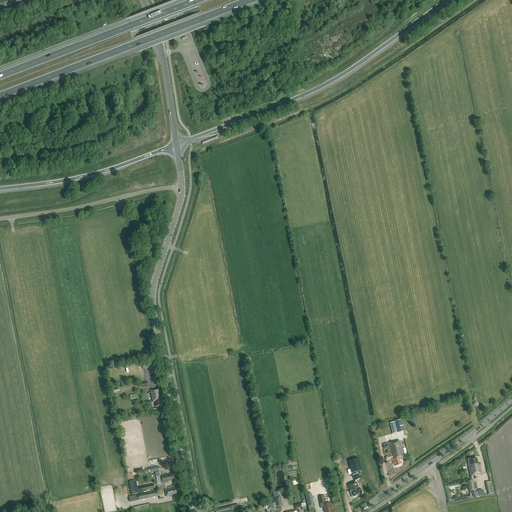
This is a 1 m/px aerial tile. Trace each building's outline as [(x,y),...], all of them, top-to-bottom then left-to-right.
[(160,400),(162,400),(160,389),(149,391),(150,393),(151,393),(152,401),(151,401),(151,403),(155,402),(156,407),(161,406),(160,400)] [(397,433),(404,431),(402,420),(394,422),(397,433)] [(399,460),(404,458),(399,441),(388,444),(391,456),(389,457),(386,457),(387,460),(390,459),(392,458),(394,464),(395,464),(396,466),(400,465),(399,460)] [(362,470),(359,457),(348,460),(350,472),(362,470)] [(468,466),(470,476),(481,474),(479,464),(478,465),(477,459),(468,460),(469,466),(468,466)] [(169,481),(174,480),(173,474),(168,475),(168,474),(160,476),(160,477),(157,476),(158,481),(161,481),(162,484),(166,483),(169,482),(169,481)] [(473,480),(467,481),(471,499),(476,498),(476,497),(479,496),(478,492),(475,492),(475,490),(477,489),(476,483),(474,484),(473,480)] [(129,482),(132,495),(138,494),(136,481),(129,482)] [(348,485),(351,492),(359,488),(355,481),(348,485)] [(155,488),(154,484),(139,487),(140,492),(147,491),(147,490),(155,488)] [(175,494),(177,494),(176,489),(174,489),(174,488),(165,490),(166,497),(175,495),(175,494)] [(359,488),(351,492),(350,492),(353,497),(362,493),(359,488)] [(138,495),(139,500),(158,496),(157,491),(138,495)] [(311,494),(305,495),(308,506),(314,505),(311,494)] [(330,511),(333,511),(332,503),(326,504),(325,503),(324,496),(318,497),(320,504),(323,503),(323,505),(324,511),(330,511)] [(276,508),(283,506),(281,497),(274,498),(276,508)]
